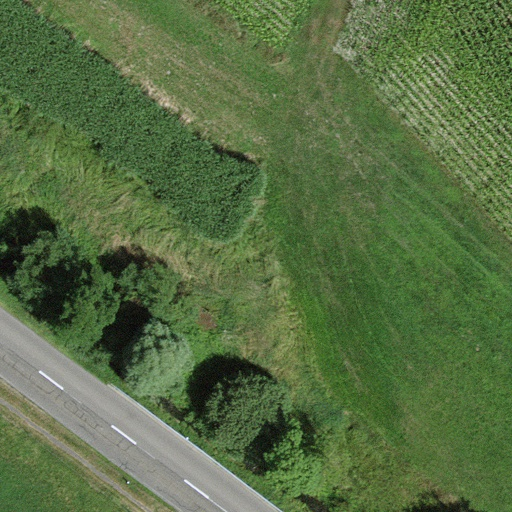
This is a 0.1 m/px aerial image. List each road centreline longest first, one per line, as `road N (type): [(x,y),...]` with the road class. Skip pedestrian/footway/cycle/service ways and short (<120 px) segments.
road 1 (track): [(511,311),(320,96),(345,0)]
road 2 (secondary): [(0,341),(229,511)]
